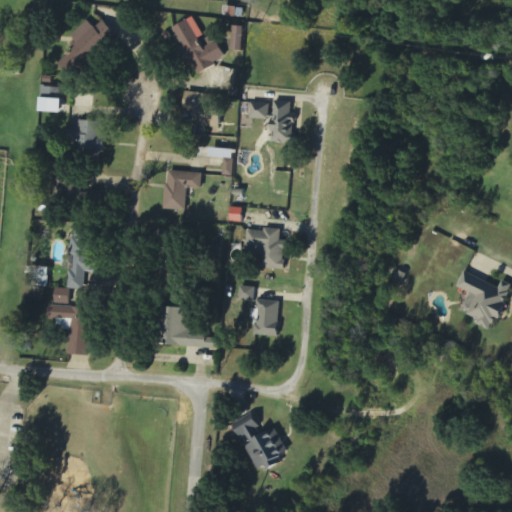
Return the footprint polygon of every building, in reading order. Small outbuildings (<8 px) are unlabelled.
[(223,16),(243,17),(244,8),(224,7),(223,16)] [(226,60),(217,42),(204,48),(199,39),(204,37),(194,17),(171,28),(188,64),(191,62),(197,74),(226,60)] [(71,36),(80,46),(66,59),(77,70),(116,34),(103,21),(95,28),(88,21),(71,36)] [(244,27),(232,27),(232,51),(243,51),(244,27)] [(40,113),(61,114),(62,88),(41,87),(40,113)] [(219,127),(220,108),(211,108),(212,94),(185,93),(185,108),(194,109),(194,126),(219,127)] [(273,143),(295,143),(294,102),(272,103),(273,143)] [(250,119),(270,120),(270,104),(251,103),(250,119)] [(104,122),(79,121),(79,128),(68,128),(67,144),(78,145),(77,157),(90,158),(90,161),(103,162),(104,122)] [(223,176),(234,176),(235,150),(210,149),(209,158),(223,158),(223,176)] [(165,210),(187,211),(188,189),(202,190),(203,173),(167,171),(165,210)] [(285,271),(287,242),(281,241),(281,231),(247,229),(246,252),(262,253),(261,269),(285,271)] [(86,289),(86,272),(94,272),(93,239),(83,239),(83,232),(71,232),(71,289),(86,289)] [(511,288),(511,285),(502,281),(499,288),(465,272),(458,287),(470,293),(465,305),(471,308),(468,315),(479,321),(477,325),(491,331),(511,288)] [(240,301),(256,302),(256,288),(240,287),(240,301)] [(54,305),(70,305),(70,290),(55,289),(54,305)] [(257,336),(279,337),(280,301),(258,301),(257,336)] [(68,355),(88,356),(91,308),(51,306),(50,319),(70,320),(68,355)] [(163,347),(216,349),(217,339),(205,338),(205,332),(189,331),(190,309),(164,308),(163,347)] [(277,428),(265,434),(257,415),(233,426),(239,438),(247,434),(251,444),(246,446),(258,473),(283,462),(281,456),(288,453),(277,428)]
